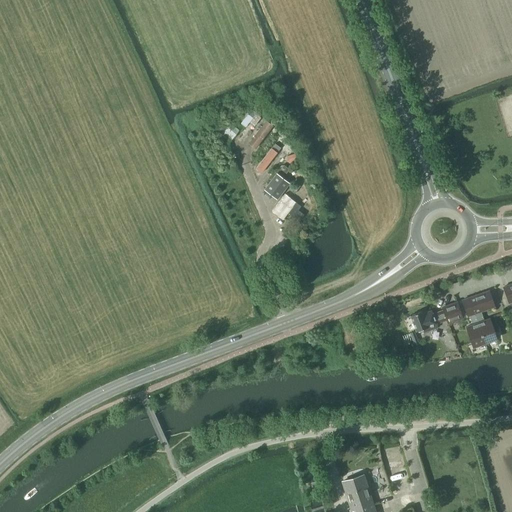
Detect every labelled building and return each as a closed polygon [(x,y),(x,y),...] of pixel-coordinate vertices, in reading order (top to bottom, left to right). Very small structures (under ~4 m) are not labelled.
[(254,126),(260,118),(255,114),(249,123),(254,126)] [(266,121),(248,144),(255,149),(273,126),(266,121)] [(277,153),(280,148),(275,144),(271,148),(277,153)] [(261,173),(277,153),(271,148),(255,169),(261,173)] [(276,174),(264,190),(277,199),(289,183),(276,174)] [(285,194),(272,211),(283,219),(287,213),(299,221),(304,215),(293,206),(296,202),(285,194)] [(509,303),(511,301),(511,284),(503,287),(509,303)] [(480,311),(494,307),(488,291),(469,298),(485,343),(496,339),(489,319),(484,321),(480,311)] [(473,347),(485,343),(469,298),(462,300),(467,316),(469,315),(472,325),(466,327),(473,347)] [(448,323),(462,318),(456,303),(442,308),(443,310),(432,314),(432,313),(424,316),(422,311),(410,316),(416,332),(422,330),(423,333),(437,328),(436,324),(447,320),(448,323)] [(414,346),(418,344),(414,332),(409,333),(414,346)] [(351,511),(375,511),(364,475),(342,482),(351,511)]
